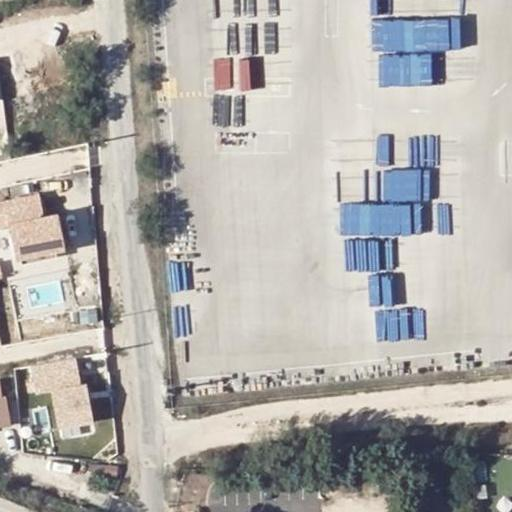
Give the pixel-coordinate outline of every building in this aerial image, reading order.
[(383,135),(384,163),(392,163),(394,199),(445,197),(443,168),(426,169),(424,133),(383,135)] [(44,202),(0,209),(0,232),(13,230),(19,264),(69,255),(63,221),(48,224),(44,202)] [(407,272),(376,274),(378,301),(408,299),(407,272)] [(18,286),(20,312),(69,308),(67,282),(18,286)] [(83,392),(79,364),(33,371),(34,380),(51,378),(56,414),(91,409),(88,391),(83,392)] [(5,398),(1,399),(0,399),(0,416),(1,423),(9,422),(5,398)]
